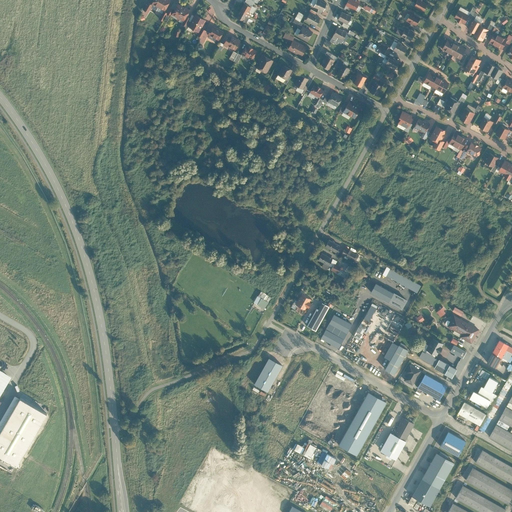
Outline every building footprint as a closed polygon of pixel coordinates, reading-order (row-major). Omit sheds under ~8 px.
[(164,10),(170,0),(162,0),(158,7),(164,10)] [(321,0),(316,0),(313,6),(319,8),(323,10),(327,2),(321,0)] [(355,0),(348,0),(345,5),(350,7),(355,10),(360,1),(357,0),(355,0),(356,0),(355,0)] [(423,11),(427,3),(421,0),(417,0),(414,6),(423,11)] [(148,12),(152,3),(148,1),(144,10),(148,12)] [(244,2),(240,9),(250,15),(252,12),(249,10),(251,6),(244,2)] [(178,17),(184,6),(179,3),(172,14),(178,17)] [(184,20),(191,9),(184,6),(178,17),(176,19),(179,20),(180,18),(184,20)] [(250,15),(240,9),(236,16),(243,20),(246,16),(249,18),(250,15)] [(469,16),(459,10),(455,18),(465,23),(469,16)] [(300,20),(303,14),(299,11),(295,17),(300,20)] [(315,14),(310,11),(305,20),(316,26),(321,17),(315,14)] [(342,11),(338,19),(343,22),(347,24),(352,15),(348,13),(348,14),(342,11)] [(416,25),(420,17),(414,14),(414,13),(411,11),(406,20),(411,22),(416,25)] [(206,19),(195,13),(189,25),(192,27),(192,28),(192,30),(194,30),(196,30),(196,29),(199,31),(206,19)] [(481,22),(475,18),(473,21),(469,28),(476,32),(480,24),(481,22)] [(488,28),(480,24),(476,32),(474,35),(482,39),(486,31),(488,28)] [(219,39),(224,31),(213,25),(208,34),(219,39)] [(268,34),(272,27),(268,25),(264,32),(268,34)] [(302,26),(297,35),(307,41),(312,32),(302,26)] [(343,30),(337,27),(333,35),(342,40),(347,31),(344,29),(343,30)] [(410,40),(415,33),(409,29),(406,27),(403,31),(398,29),(395,33),(401,36),(402,35),(406,38),(410,40)] [(502,35),(494,31),(493,34),(489,41),(496,45),(502,35)] [(294,36),(285,32),(283,37),(291,41),(294,36)] [(235,50),(240,41),(230,35),(224,44),(235,50)] [(502,35),(496,45),(502,48),(504,44),(507,38),(502,35)] [(447,52),(453,41),(444,36),(439,44),(443,46),(441,49),(447,52)] [(288,48),(301,56),(307,46),(293,39),(288,48)] [(393,50),(402,55),(407,46),(401,43),(401,42),(399,41),(393,50)] [(453,55),(459,45),(453,41),(447,52),(453,55)] [(252,59),(257,50),(247,45),(242,53),(252,59)] [(466,48),(459,45),(453,55),(460,59),(459,60),(463,62),(467,54),(463,53),(466,48)] [(388,51),(380,47),(377,51),(379,52),(378,54),(388,59),(384,66),(394,71),(399,60),(394,58),(394,57),(391,55),(389,57),(386,55),(388,51)] [(275,59),(264,54),(258,63),(256,67),(257,67),(267,72),(275,59)] [(327,55),(321,64),(329,69),(334,59),(329,57),(327,55)] [(482,59),(472,55),(464,69),(473,74),(474,73),(475,73),(480,65),(479,65),(482,59)] [(339,67),(344,59),(340,57),(336,65),(339,67)] [(491,75),(496,66),(489,62),(486,67),(484,66),(480,73),(483,74),(485,71),(491,75)] [(292,69),(283,64),(278,74),(286,78),(287,79),(289,75),(292,69)] [(338,73),(345,77),(350,68),(343,64),(338,73)] [(504,70),(496,66),(491,75),(498,78),(496,82),(499,84),(502,78),(500,77),(504,70)] [(430,86),(437,75),(429,71),(422,81),(430,86)] [(353,82),(361,86),(364,82),(366,77),(358,73),(356,76),(357,76),(353,82)] [(303,89),(309,78),(300,74),(295,84),(303,89)] [(442,78),(437,75),(430,86),(436,89),(442,78)] [(443,93),(449,82),(442,78),(436,89),(443,93)] [(502,78),(498,85),(511,92),(511,80),(508,78),(506,80),(502,78)] [(370,91),(377,95),(382,86),(374,81),(372,86),(370,91)] [(319,97),(323,89),(314,84),(310,92),(319,97)] [(337,106),(343,97),(333,91),(327,101),(337,106)] [(450,96),(444,108),(454,113),(458,104),(462,106),(468,95),(463,93),(458,101),(450,96)] [(315,106),(319,108),(323,101),(323,99),(320,97),(315,106)] [(355,118),(361,107),(349,100),(343,111),(355,118)] [(468,109),(465,108),(460,119),(470,123),(475,112),(468,109)] [(402,118),(399,123),(408,128),(413,117),(412,117),(413,115),(403,111),(400,117),(402,118)] [(493,122),(483,116),(480,121),(482,121),(479,126),(488,131),(493,122)] [(431,124),(420,119),(415,127),(424,132),(421,137),(426,140),(430,131),(428,130),(431,124)] [(447,131),(437,125),(430,138),(436,141),(434,147),(440,150),(445,141),(442,140),(447,131)] [(505,139),(510,130),(501,125),(496,134),(505,139)] [(462,135),(455,132),(449,143),(455,147),(462,135)] [(411,135),(406,138),(409,144),(414,140),(411,135)] [(468,138),(462,135),(455,147),(461,150),(457,156),(460,158),(464,150),(462,149),(468,138)] [(464,150),(460,158),(463,159),(468,151),(478,156),(483,147),(472,142),(467,151),(464,150)] [(500,158),(491,153),(486,162),(494,166),(492,170),(495,172),(499,167),(496,165),(500,158)] [(511,164),(506,160),(500,171),(506,174),(511,164)] [(342,246),(329,239),(325,246),(338,254),(342,246)] [(360,255),(346,247),(342,255),(356,263),(360,255)] [(334,259),(323,253),(319,261),(330,267),(334,259)] [(343,267),(336,264),(332,271),(339,274),(343,267)] [(370,292),(388,302),(393,293),(375,283),(370,292)] [(393,293),(388,302),(401,309),(406,299),(393,292),(393,293)] [(302,294),(296,304),(304,308),(306,305),(308,306),(310,303),(308,302),(310,298),(302,294)] [(271,303),(260,295),(255,303),(266,311),(271,303)] [(316,308),(306,325),(316,330),(329,306),(324,303),(320,309),(316,308)] [(447,311),(443,306),(437,310),(441,316),(447,311)] [(455,306),(453,311),(462,314),(464,309),(455,306)] [(369,320),(374,311),(369,308),(364,317),(369,320)] [(328,325),(321,337),(338,347),(351,323),(334,313),(329,322),(334,325),(333,327),(328,325)] [(480,329),(455,315),(448,327),(462,335),(461,337),(472,343),(480,329)] [(429,345),(427,349),(436,354),(437,351),(440,346),(442,343),(433,338),(431,341),(430,342),(428,344),(429,345)] [(511,353),(511,345),(500,339),(486,361),(496,366),(501,357),(508,361),(511,353)] [(392,341),(384,356),(390,360),(385,369),(394,373),(407,349),(405,348),(399,344),(398,345),(392,341)] [(453,344),(450,350),(461,356),(461,357),(462,357),(466,351),(453,344)] [(422,351),(419,356),(435,365),(438,360),(434,357),(432,356),(425,352),(422,351)] [(269,357),(254,383),(267,391),(282,365),(269,357)] [(435,365),(434,367),(451,377),(456,368),(439,358),(438,360),(435,365)] [(408,373),(404,379),(412,384),(419,371),(410,365),(406,372),(408,373)] [(487,378),(490,373),(482,368),(479,374),(487,378)] [(511,372),(490,414),(495,416),(511,381),(511,372)] [(448,386),(427,375),(420,389),(441,400),(448,386)] [(473,391),(470,397),(487,407),(490,408),(497,395),(495,393),(492,392),(493,391),(498,381),(490,376),(484,387),(481,386),(478,392),(473,391)] [(368,392),(339,445),(356,454),(386,402),(368,392)] [(0,455),(16,465),(48,413),(18,395),(0,423),(0,455)] [(464,402),(458,412),(480,425),(486,414),(464,402)] [(511,408),(506,405),(499,418),(511,425),(511,408)] [(389,416),(390,417),(390,418),(387,417),(385,421),(391,423),(394,417),(389,414),(389,416)] [(395,460),(414,424),(402,418),(393,434),(390,433),(379,452),(395,460)] [(511,432),(497,424),(490,437),(511,449),(511,432)] [(448,431),(446,435),(464,444),(466,441),(448,431)] [(446,435),(440,445),(458,455),(464,444),(446,435)] [(511,464),(482,448),(475,462),(511,483),(511,464)] [(436,453),(411,496),(429,506),(453,463),(436,453)] [(511,497),(511,489),(473,467),(465,481),(507,505),(511,497)] [(503,511),(506,509),(462,485),(455,498),(479,511),(503,511)] [(469,511),(452,502),(446,511),(469,511)]
